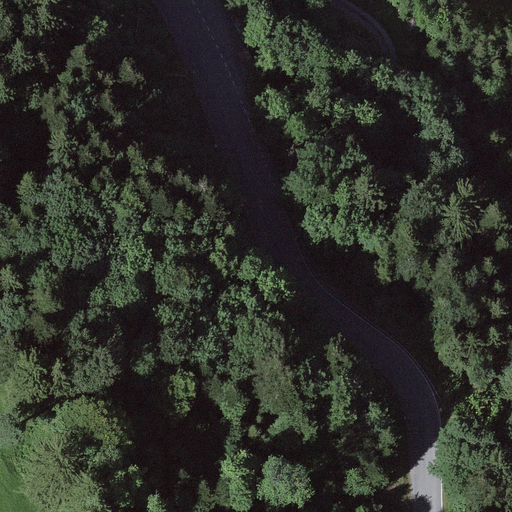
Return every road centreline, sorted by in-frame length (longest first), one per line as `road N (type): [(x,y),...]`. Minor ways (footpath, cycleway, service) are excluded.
road 1 (tertiary): [(174,0),(212,69),(302,283),(403,372),(420,410),(430,511)]
road 2 (track): [(511,198),(424,177),(402,148),(395,52),(376,24),(336,0)]
